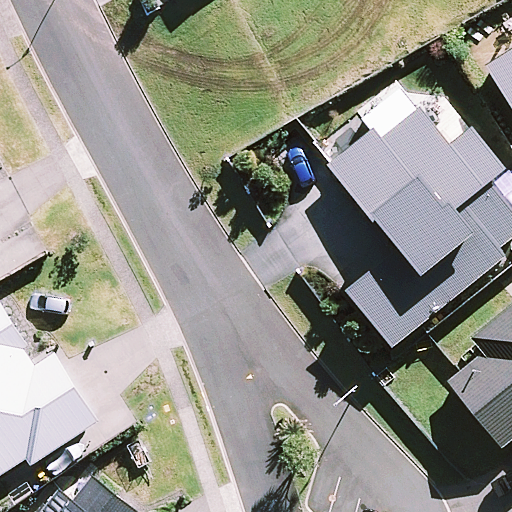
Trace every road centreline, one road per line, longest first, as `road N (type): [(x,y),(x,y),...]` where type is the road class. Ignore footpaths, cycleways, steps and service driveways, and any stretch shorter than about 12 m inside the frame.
road 1 (residential): [(45,0),(219,305)]
road 2 (residential): [(219,305),(414,511)]
road 3 (residential): [(272,511),(219,305)]
